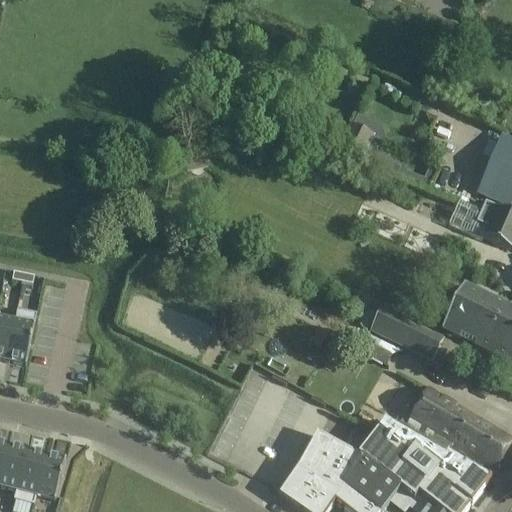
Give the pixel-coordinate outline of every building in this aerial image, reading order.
[(419,110),(414,121),(417,127),(427,132),(435,117),(419,110)] [(201,121),(210,138),(218,134),(209,117),(201,121)] [(370,141),(348,129),(334,156),(358,168),(370,141)] [(495,182),(487,200),(501,207),(511,211),(511,181),(509,188),(495,182)] [(511,253),(511,217),(485,205),(481,213),(458,203),(449,228),(481,242),(482,240),(511,254),(511,253)] [(122,251),(126,233),(79,223),(77,233),(75,232),(74,240),(122,251)] [(12,283),(22,285),(23,277),(13,275),(12,283)] [(23,277),(22,285),(32,287),(34,279),(23,277)] [(441,331),(511,366),(511,311),(463,287),(441,331)] [(14,323),(6,364),(24,368),(24,369),(25,369),(29,352),(30,348),(34,327),(36,316),(16,312),(14,323)] [(369,335),(433,363),(442,341),(379,313),(369,335)] [(0,320),(0,362),(6,364),(14,323),(0,320)] [(319,331),(310,347),(319,351),(327,335),(319,331)] [(385,369),(391,357),(362,341),(356,352),(385,369)] [(452,449),(495,475),(511,445),(511,442),(428,393),(402,435),(447,458),(452,449)] [(410,511),(467,511),(490,484),(473,473),(447,458),(402,435),(384,425),(356,462),(317,439),(315,441),(318,443),(409,510),(410,511)] [(407,511),(409,510),(318,443),(279,500),(296,511),(329,511),(334,505),(342,511),(384,511),(390,505),(398,511),(407,511)] [(0,446),(0,480),(8,449),(0,446)] [(14,503),(27,454),(8,449),(0,480),(0,489),(16,494),(13,503),(14,503)] [(33,508),(45,459),(27,454),(14,503),(33,508)] [(64,462),(64,463),(45,459),(33,508),(34,508),(36,499),(53,504),(54,505),(65,463),(64,462)]
